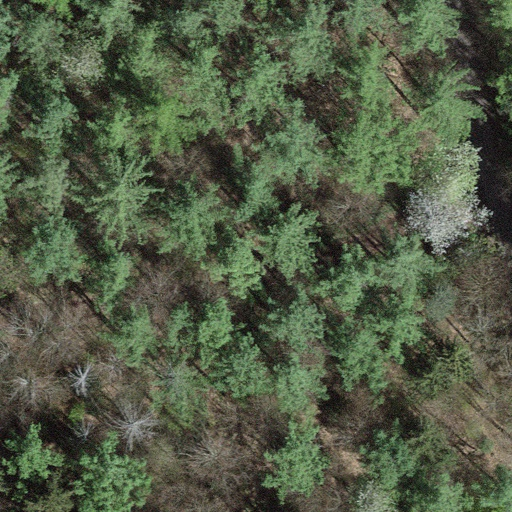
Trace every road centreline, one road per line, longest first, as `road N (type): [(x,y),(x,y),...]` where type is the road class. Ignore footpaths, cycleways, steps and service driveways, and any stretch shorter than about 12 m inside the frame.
road 1 (track): [(0,297),(180,287),(492,214)]
road 2 (track): [(511,296),(492,214),(468,0)]
